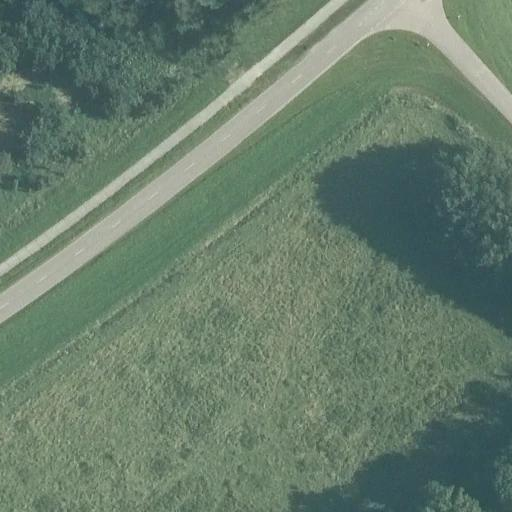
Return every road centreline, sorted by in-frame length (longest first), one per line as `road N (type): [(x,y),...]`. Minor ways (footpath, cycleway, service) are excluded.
road 1 (secondary): [(0,297),(388,0)]
road 2 (unclassified): [(511,114),(406,0)]
